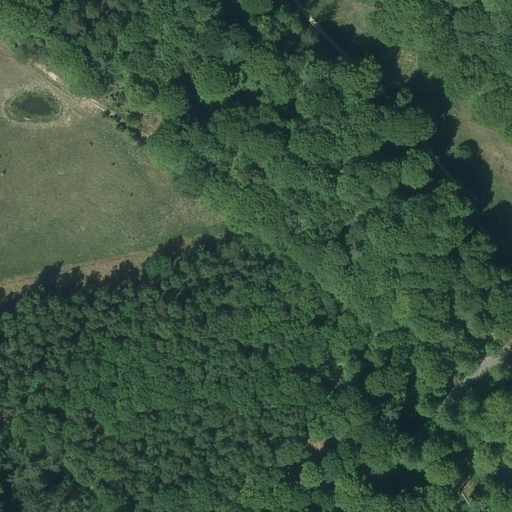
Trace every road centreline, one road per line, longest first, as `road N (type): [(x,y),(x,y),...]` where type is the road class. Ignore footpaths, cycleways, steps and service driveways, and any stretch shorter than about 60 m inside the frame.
road 1 (track): [(451,315),(398,305),(213,353),(177,372),(122,367),(31,413),(1,416)]
road 2 (unclassified): [(342,511),(488,361),(511,349)]
